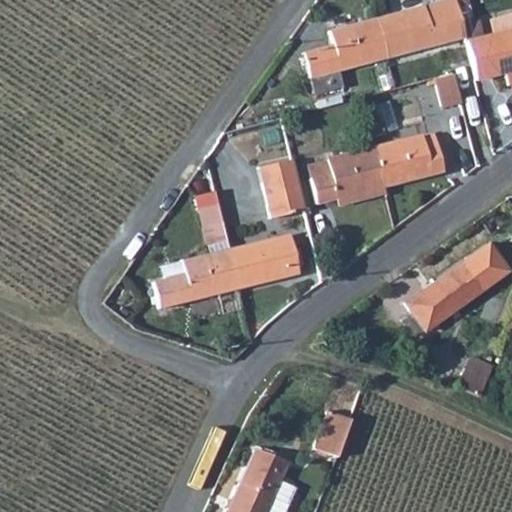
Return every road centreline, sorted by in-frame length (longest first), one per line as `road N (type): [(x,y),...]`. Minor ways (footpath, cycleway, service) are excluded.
road 1 (residential): [(249,380),(97,332),(83,319),(87,301),(301,0)]
road 2 (residential): [(249,380),(307,312),(511,165)]
road 3 (track): [(273,345),(409,385),(511,431)]
road 4 (residential): [(182,511),(249,380)]
